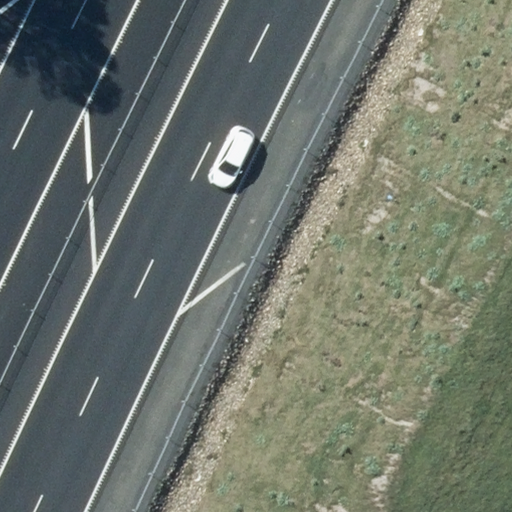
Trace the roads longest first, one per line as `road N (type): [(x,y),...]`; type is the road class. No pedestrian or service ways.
road 1 (motorway): [(286,0),(36,511)]
road 2 (motorway): [(0,206),(96,0)]
